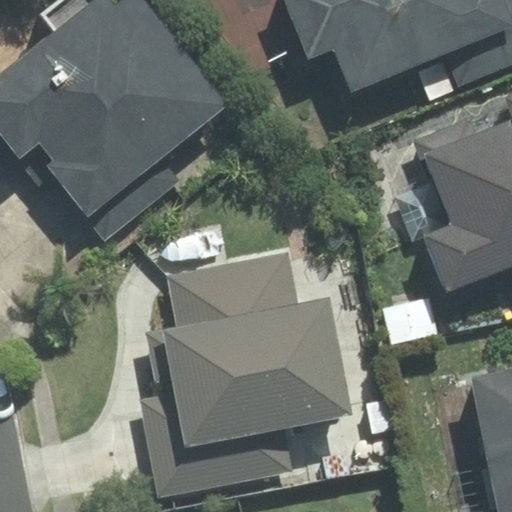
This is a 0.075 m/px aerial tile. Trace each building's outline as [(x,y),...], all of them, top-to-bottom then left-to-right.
[(0,154),(10,166),(24,155),(51,188),(65,176),(95,214),(239,96),(160,0),(58,0),(53,5),(66,21),(0,75),(0,154)] [(356,83),(375,75),(511,19),(511,0),(300,0),(321,50),(340,43),(356,83)] [(511,115),(443,141),(466,205),(429,219),(451,279),(511,256),(511,115)] [(177,274),(186,323),(154,329),(161,371),(182,368),(186,388),(143,396),(160,489),(305,463),(297,419),(362,408),(342,295),(301,302),(292,253),(177,274)] [(435,290),(387,301),(395,339),(444,328),(435,290)] [(511,511),(511,374),(473,382),(496,511),(511,511)] [(353,511),(352,503),(306,511),(353,511)]
